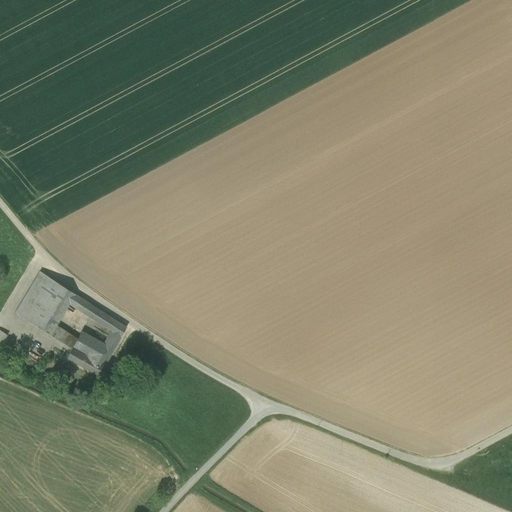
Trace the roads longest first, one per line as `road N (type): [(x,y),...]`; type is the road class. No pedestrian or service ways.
road 1 (unclassified): [(0,202),(43,255),(90,294),(268,404)]
road 2 (unclassified): [(268,404),(401,459),(434,463),(511,429)]
road 3 (unclassified): [(164,511),(268,404)]
